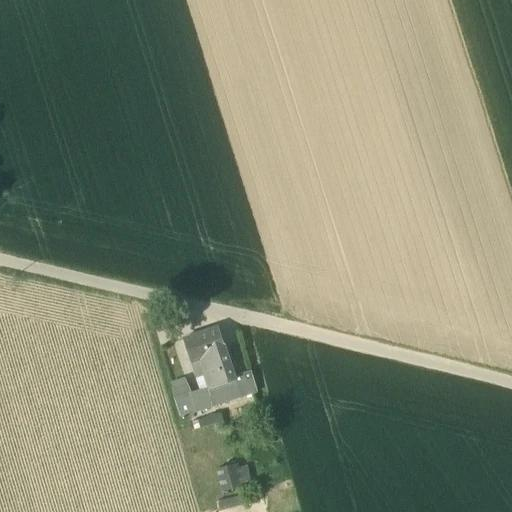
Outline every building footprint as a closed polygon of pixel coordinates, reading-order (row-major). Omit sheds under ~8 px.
[(190,363),(198,360),(225,351),(218,328),(183,340),(190,363)] [(233,375),(225,351),(198,360),(207,388),(235,380),(233,375)] [(235,380),(240,398),(253,394),(245,371),(233,375),(235,380)] [(207,388),(214,407),(240,398),(235,380),(207,388)] [(190,394),(195,413),(214,407),(207,388),(190,394)] [(216,459),(222,484),(243,479),(236,454),(216,459)]
